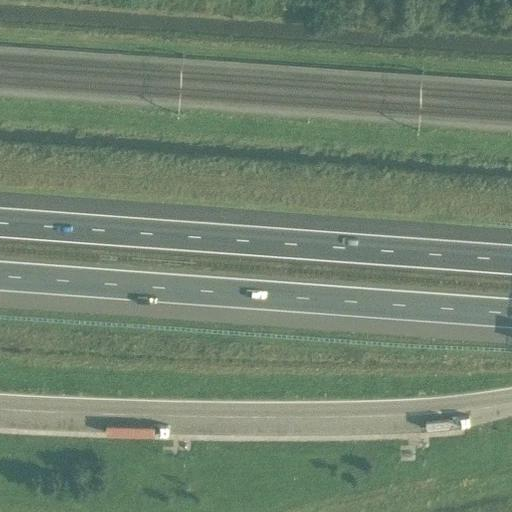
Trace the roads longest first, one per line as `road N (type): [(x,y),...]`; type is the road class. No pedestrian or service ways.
road 1 (motorway): [(511,261),(0,223)]
road 2 (motorway): [(0,275),(511,310)]
